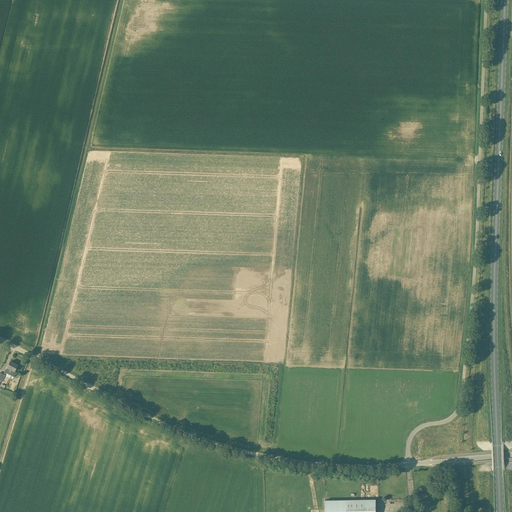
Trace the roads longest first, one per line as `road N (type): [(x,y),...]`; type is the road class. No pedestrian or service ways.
road 1 (unclassified): [(408,464),(414,431),(459,408),(475,268),(485,0)]
road 2 (primary): [(504,0),(493,337),(498,467)]
road 3 (unclassified): [(408,464),(312,464),(208,441),(0,339)]
